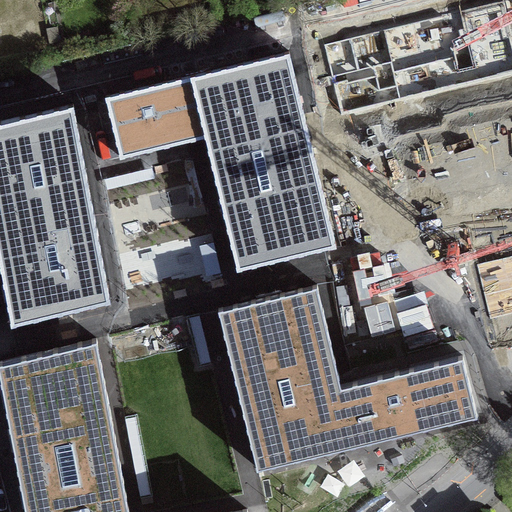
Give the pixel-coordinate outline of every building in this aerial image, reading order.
[(511,35),(503,0),(497,0),(320,43),(339,119),(511,76),(511,35)] [(288,51),(104,96),(119,157),(204,136),(236,268),(335,244),(288,51)] [(72,103),(0,121),(0,263),(11,322),(110,299),(72,103)] [(511,316),(511,252),(473,262),(487,322),(511,316)] [(237,387),(257,467),(382,436),(477,414),(463,355),(394,372),(341,384),(317,284),(218,308),(237,387)] [(247,511),(247,509),(228,511),(129,511),(108,402),(96,338),(0,360),(0,374),(8,415),(22,487),(26,511),(247,511)]
